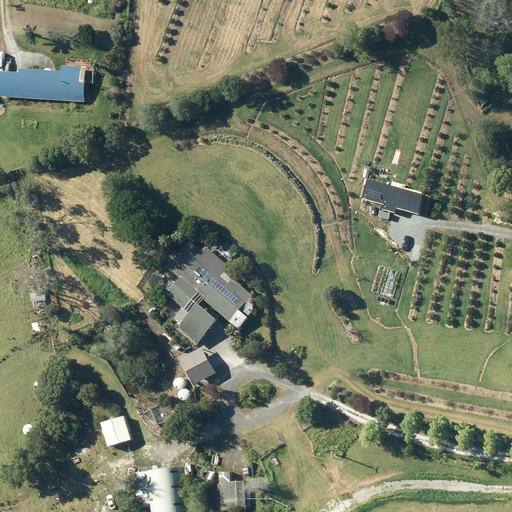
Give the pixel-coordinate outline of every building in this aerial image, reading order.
[(0,84),(0,97),(86,103),(89,68),(64,67),(63,72),(22,70),(22,75),(1,73),(0,84)] [(169,295),(184,308),(177,316),(184,322),(178,330),(199,347),(215,328),(212,326),(211,315),(201,306),(205,301),(241,331),(251,319),(249,318),(256,310),(255,296),(235,280),(231,284),(221,276),(230,265),(209,247),(204,253),(191,242),(170,268),(182,279),(169,295)] [(48,291),(34,291),(34,308),(48,308),(48,291)] [(193,385),(216,373),(201,347),(179,359),(193,385)] [(127,417),(104,424),(111,448),(134,441),(127,417)] [(186,511),(181,469),(150,472),(151,473),(136,475),(140,509),(155,507),(155,511),(186,511)] [(248,500),(247,482),(233,483),(233,472),(221,472),(223,511),(252,510),(252,500),(248,500)]
